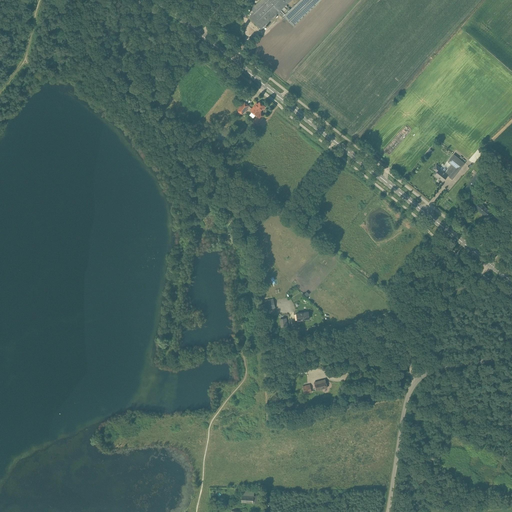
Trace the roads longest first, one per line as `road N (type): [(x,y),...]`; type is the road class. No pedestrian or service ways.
road 1 (tertiary): [(494,268),(200,32)]
road 2 (unclassified): [(386,511),(411,387),(441,368),(511,356)]
road 3 (unclassified): [(294,325),(396,312),(454,293),(494,268)]
